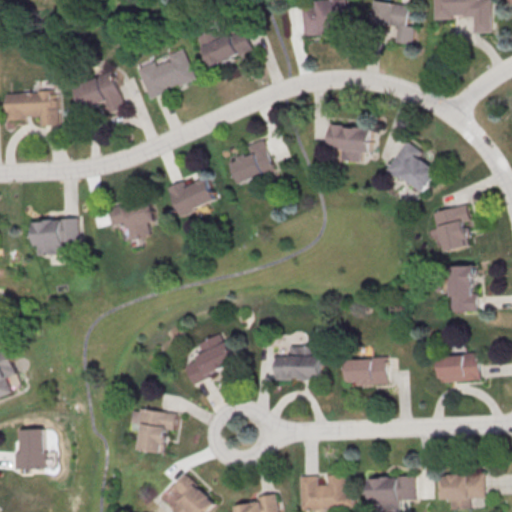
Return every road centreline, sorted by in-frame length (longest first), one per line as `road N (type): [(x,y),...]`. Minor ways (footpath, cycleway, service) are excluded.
road 1 (residential): [(450,115),(369,81),(303,83),(114,161),(0,173)]
road 2 (residential): [(511,423),(275,429)]
road 3 (residential): [(263,455),(274,439),(273,420),(260,406),(233,405),(219,418),(220,446),(235,459),(263,455)]
